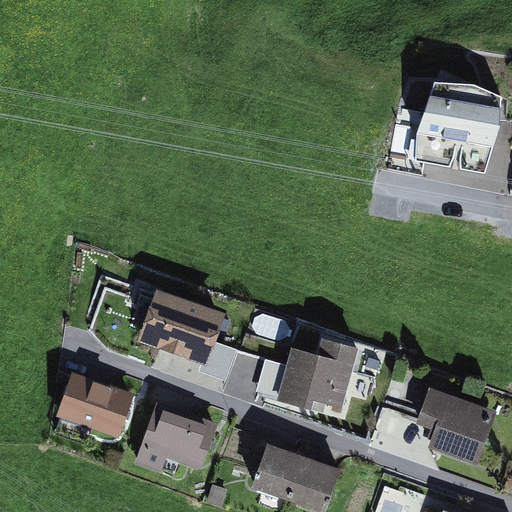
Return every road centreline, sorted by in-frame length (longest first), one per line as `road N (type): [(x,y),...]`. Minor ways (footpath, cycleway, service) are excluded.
road 1 (residential): [(511,504),(78,351)]
road 2 (residential): [(511,209),(391,186)]
